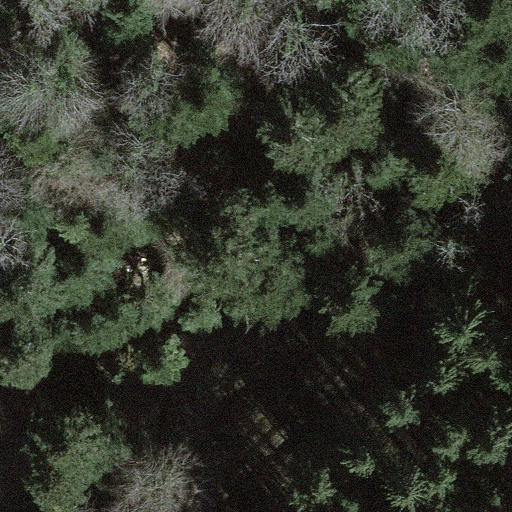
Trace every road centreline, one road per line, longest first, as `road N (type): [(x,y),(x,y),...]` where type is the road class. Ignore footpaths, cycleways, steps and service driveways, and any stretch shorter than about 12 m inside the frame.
road 1 (track): [(0,492),(220,335),(294,296),(386,272),(511,197)]
road 2 (trunk): [(100,0),(371,511)]
